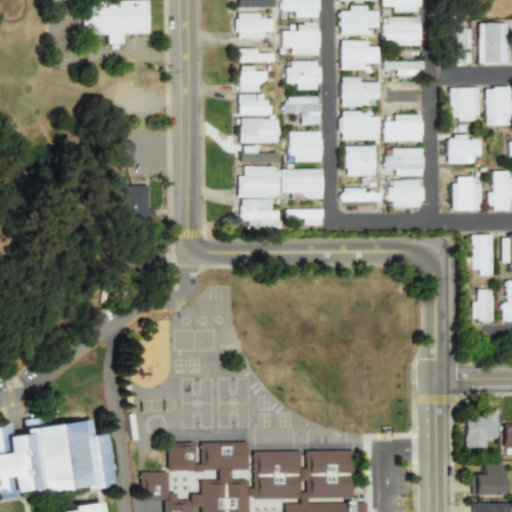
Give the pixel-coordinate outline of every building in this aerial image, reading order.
[(78,0),(78,33),(102,33),(103,44),(119,44),(119,33),(145,33),(144,0),(78,0)] [(233,0),(233,8),(270,7),(270,0),(233,0)] [(316,0),(277,0),(277,8),(286,8),(286,16),(316,16),(316,0)] [(378,0),(378,11),(416,11),(416,0),(378,0)] [(373,5),(336,5),(336,34),(365,34),(365,24),(373,24),(373,5)] [(233,37),(269,37),(269,13),(233,13),(233,37)] [(416,16),(379,16),(379,45),(416,45),(416,16)] [(502,62),(502,21),(474,21),(474,62),(502,62)] [(286,53),(315,53),(315,23),(288,23),(288,33),(277,33),(277,44),(286,44),(286,53)] [(446,23),(446,63),(467,63),(467,23),(446,23)] [(365,48),(365,40),(337,40),(337,69),(365,69),(365,59),(374,59),(374,48),(365,48)] [(233,62),(269,62),(269,48),(233,48),(233,62)] [(316,59),(282,59),(282,79),(289,79),(289,89),(316,89),(316,59)] [(379,73),(417,73),(417,61),(379,61),(379,73)] [(261,66),(234,66),(234,90),(261,90),(261,66)] [(336,105),(374,106),(374,77),(337,77),(336,105)] [(481,125),(502,125),(502,116),(511,116),(511,95),(502,95),(502,86),(481,86),(481,125)] [(445,120),(475,120),(475,87),(445,87),(445,120)] [(416,90),(386,90),(386,101),(416,101),(416,90)] [(235,95),(235,113),(266,113),(266,95),(235,95)] [(316,95),(278,95),(278,115),(297,115),(297,124),(316,124),(316,95)] [(336,139),(374,139),(374,111),(336,111),(336,139)] [(418,114),(389,114),(389,123),(379,123),(379,141),(418,141),(418,114)] [(275,117),(236,117),(236,142),(275,142),(275,117)] [(317,161),(317,131),(284,131),(284,161),(317,161)] [(442,163),(475,163),(475,134),(442,134),(442,163)] [(511,143),(502,143),(502,163),(511,163),(511,143)] [(371,175),(371,145),(340,145),(340,175),(371,175)] [(418,175),(418,148),(389,148),(389,157),(380,157),(380,166),(390,166),(390,175),(418,175)] [(234,196),(275,196),(275,170),(262,170),(262,165),(239,165),(239,175),(233,176),(234,196)] [(318,168),(279,168),(279,198),(318,198),(318,168)] [(483,210),(502,210),(502,200),(511,200),(511,170),(483,170),(483,210)] [(476,210),(476,177),(447,177),(447,210),(476,210)] [(418,207),(418,180),(383,180),(383,207),(418,207)] [(337,201),(376,201),(376,188),(337,188),(337,201)] [(274,225),(274,210),(266,210),(266,198),(236,199),(237,221),(244,221),(244,226),(274,225)] [(318,225),(318,208),(283,208),(283,217),(299,217),(299,225),(318,225)] [(467,234),(467,275),(488,275),(488,234),(467,234)] [(511,279),(498,279),(498,321),(511,321),(511,279)] [(468,321),(489,321),(488,306),(489,288),(468,288),(468,321)] [(494,410),(473,410),(473,420),(462,420),(462,448),(483,448),(483,437),(494,437),(494,410)] [(0,499),(109,484),(102,432),(89,434),(86,415),(7,426),(6,419),(0,419),(0,499)] [(500,446),(511,445),(511,419),(510,420),(510,426),(500,426),(500,446)] [(363,511),(363,504),(353,504),(353,453),(247,454),(245,446),(167,448),(168,476),(146,476),(147,503),(163,502),(163,511),(363,511)] [(469,495),(504,495),(504,483),(499,483),(499,463),(479,463),(479,474),(469,474),(469,495)] [(98,511),(97,502),(66,506),(67,511),(59,511),(98,511)] [(505,511),(505,502),(467,502),(467,511),(505,511)]
